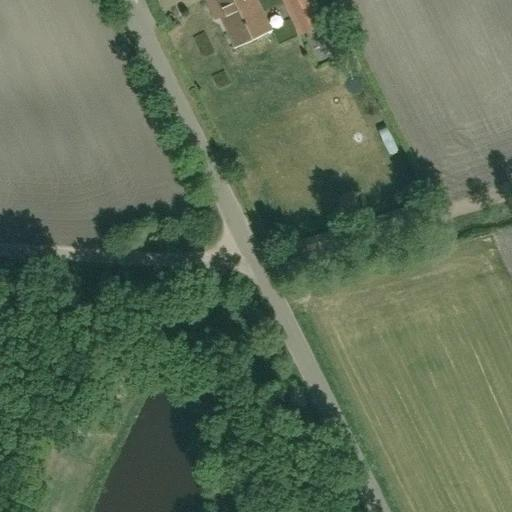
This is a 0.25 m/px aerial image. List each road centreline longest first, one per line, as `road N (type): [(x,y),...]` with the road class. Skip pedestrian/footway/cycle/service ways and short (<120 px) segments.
road 1 (unclassified): [(380,511),(130,0)]
road 2 (track): [(511,187),(257,263),(0,248)]
